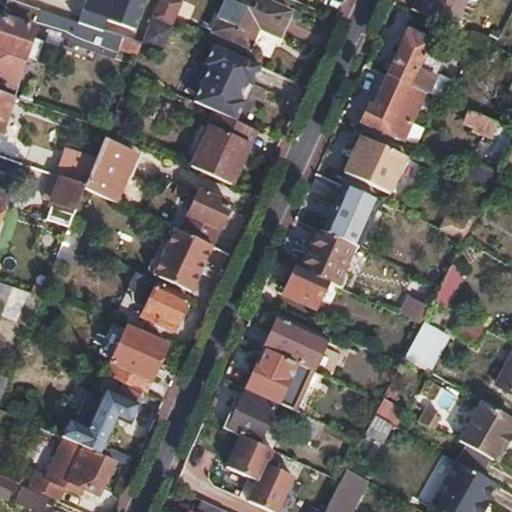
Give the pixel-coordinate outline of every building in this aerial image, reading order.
[(78,21),(13,0),(4,0),(0,12),(0,70),(1,71),(0,73),(0,76),(17,82),(25,57),(23,56),(34,23),(69,35),(67,42),(113,59),(120,36),(101,29),(78,21)] [(91,0),(84,0),(78,21),(101,29),(105,18),(131,27),(140,0),(111,0),(109,6),(91,0)] [(178,1),(177,0),(157,0),(151,15),(169,24),(178,1)] [(269,0),(226,0),(213,29),(248,45),(257,25),(277,34),(289,9),(269,0)] [(414,0),(411,8),(453,27),(464,0),(414,0)] [(151,15),(142,39),(160,47),(169,24),(151,15)] [(389,75),(423,90),(428,92),(447,48),(408,31),(389,75)] [(218,46),(214,44),(206,62),(210,64),(194,102),(206,107),(217,112),(235,120),(243,102),(240,100),(248,82),(251,83),(259,65),(221,47),(218,46)] [(389,75),(388,75),(373,109),(369,107),(363,121),(403,138),(423,90),(389,75)] [(0,121),(9,94),(0,90),(0,121)] [(473,128),(484,133),(488,135),(494,120),(450,101),(446,112),(474,124),(473,128)] [(217,112),(193,167),(232,185),(256,130),(236,120),(235,120),(217,112)] [(484,133),(471,160),(499,172),(511,147),(511,127),(494,120),(488,135),(484,133)] [(361,136),(346,172),(391,191),(405,155),(361,136)] [(102,139),(95,156),(85,183),(83,188),(115,203),(135,153),(102,139)] [(64,145),(55,172),(58,173),(85,183),(95,156),(64,145)] [(469,159),(462,174),(491,187),(494,183),(499,172),(471,160),(469,159)] [(85,183),(58,173),(49,197),(76,207),(83,188),(85,183)] [(232,204),(188,185),(183,196),(195,201),(180,232),(211,245),(232,204)] [(340,189),(326,223),(356,237),(371,202),(340,189)] [(68,227),(72,216),(73,214),(48,205),(43,219),(68,227)] [(180,232),(172,228),(152,273),(191,290),(211,245),(180,232)] [(300,269),(325,280),(335,285),(353,244),(316,228),(300,269)] [(474,244),(464,238),(458,251),(468,256),(474,244)] [(437,264),(430,278),(441,284),(449,270),(437,264)] [(300,269),(294,266),(283,292),(313,307),(325,280),(300,269)] [(120,313),(118,318),(145,330),(150,319),(172,330),(187,300),(154,286),(156,281),(134,271),(117,311),(120,313)] [(0,315),(11,285),(0,281),(0,315)] [(34,284),(30,292),(41,295),(44,288),(34,284)] [(11,285),(0,315),(0,317),(28,328),(41,295),(30,292),(11,285)] [(412,319),(421,324),(428,308),(420,305),(412,319)] [(277,318),(264,347),(310,369),(323,338),(277,318)] [(459,318),(452,335),(477,344),(483,328),(459,318)] [(125,324),(102,373),(111,377),(142,391),(165,342),(125,324)] [(415,343),(408,358),(429,370),(436,355),(415,343)] [(262,346),(245,388),(297,413),(305,416),(323,375),(310,369),(264,347),(262,346)] [(511,355),(497,382),(511,390),(511,355)] [(68,417),(59,435),(63,437),(101,455),(117,420),(126,424),(142,391),(111,377),(104,392),(97,388),(94,394),(98,396),(85,425),(68,417)] [(431,407),(461,424),(470,408),(440,391),(431,407)] [(230,412),(223,427),(257,443),(272,406),(244,393),(235,414),(230,412)] [(405,410),(383,397),(381,401),(375,415),(397,427),(405,410)] [(511,425),(511,417),(485,402),(463,442),(493,459),(500,446),(504,448),(511,435),(508,433),(511,425)] [(305,416),(297,413),(294,424),(304,428),(302,435),(315,441),(322,424),(305,416)] [(362,438),(382,447),(391,425),(371,417),(362,438)] [(35,471),(27,487),(57,500),(63,486),(76,492),(79,485),(95,493),(102,479),(104,480),(113,460),(101,455),(63,437),(45,476),(35,471)] [(208,468),(196,496),(223,509),(249,447),(232,439),(216,472),(208,468)] [(484,455),(464,444),(456,460),(475,471),(484,455)] [(487,479),(455,461),(425,511),(481,511),(488,502),(486,500),(495,484),(487,479)] [(418,498),(427,503),(448,467),(439,462),(418,498)] [(11,484),(6,497),(40,511),(47,499),(11,484)] [(335,488),(322,511),(341,511),(349,496),(335,488)]
